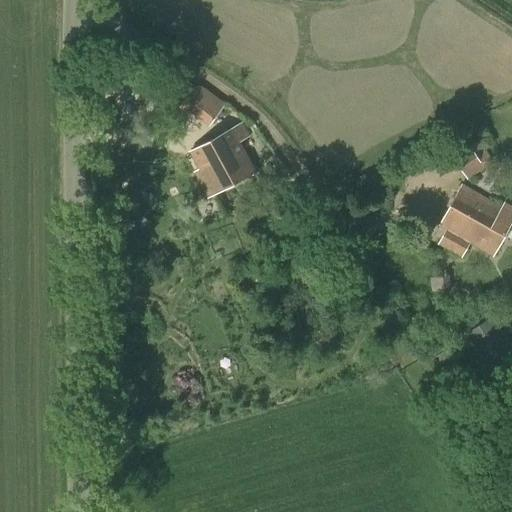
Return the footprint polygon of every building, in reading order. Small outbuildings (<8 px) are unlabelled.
[(192,113),(209,126),(226,103),(202,85),(190,85),(190,77),(171,77),(172,114),(192,113)] [(241,123),(190,150),(214,193),(255,171),(238,141),(248,136),(241,123)] [(478,139),(453,156),(468,179),(494,162),(478,139)] [(439,224),(493,254),(511,220),(511,208),(503,204),(501,207),(461,185),(439,224)] [(466,257),(473,245),(449,230),(442,242),(466,257)] [(295,280),(300,291),(323,279),(318,269),(295,280)] [(339,279),(330,283),(338,299),(347,295),(339,279)] [(466,333),(495,379),(511,367),(511,347),(492,316),(466,333)]
